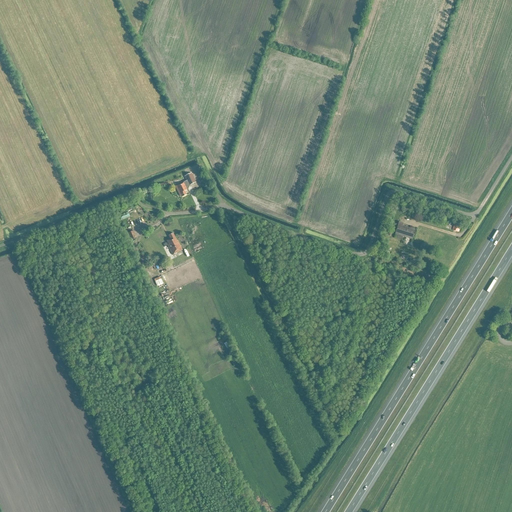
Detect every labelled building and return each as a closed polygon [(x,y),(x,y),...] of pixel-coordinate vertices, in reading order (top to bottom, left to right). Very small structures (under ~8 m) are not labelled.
[(196,182),(191,173),(185,176),(189,185),(196,182)] [(187,189),(184,182),(176,186),(180,196),(181,195),(182,196),(186,194),(185,191),(187,189)] [(128,212),(120,215),(122,220),(130,216),(128,212)] [(412,239),(415,230),(406,227),(406,228),(402,227),(403,223),(399,222),(396,234),(412,239)] [(458,232),(461,224),(455,222),(453,230),(458,232)] [(167,245),(172,255),(182,250),(177,241),(176,241),(173,234),(168,236),(170,239),(166,241),(168,245),(167,245)] [(158,270),(151,272),(153,279),(160,277),(158,270)] [(231,359),(236,357),(231,347),(228,349),(227,349),(227,350),(231,359)]
